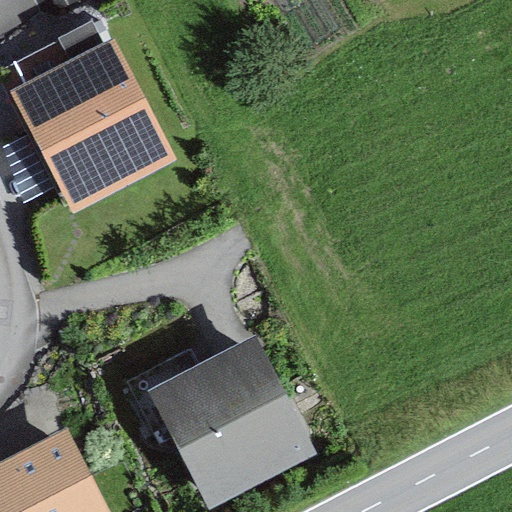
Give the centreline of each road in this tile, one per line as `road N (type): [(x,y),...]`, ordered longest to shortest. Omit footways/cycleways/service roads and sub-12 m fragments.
road 1 (unclassified): [(0,205),(30,318),(0,391)]
road 2 (tertiary): [(357,511),(511,433)]
